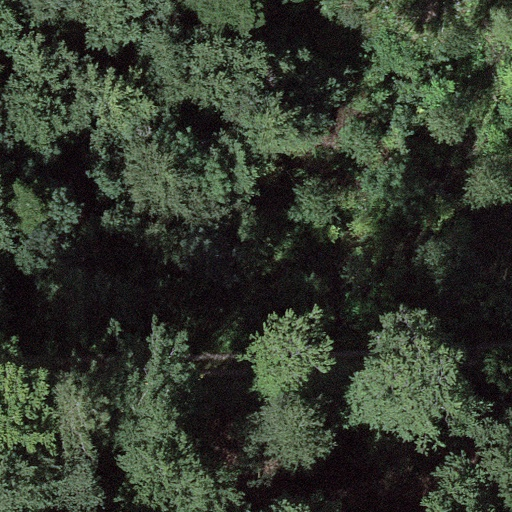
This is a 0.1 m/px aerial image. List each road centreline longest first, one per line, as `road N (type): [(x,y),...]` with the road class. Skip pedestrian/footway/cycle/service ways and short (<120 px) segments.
road 1 (track): [(0,83),(511,13)]
road 2 (track): [(0,375),(511,355)]
